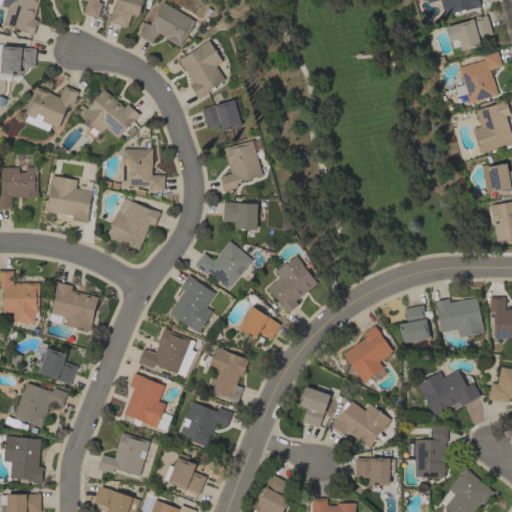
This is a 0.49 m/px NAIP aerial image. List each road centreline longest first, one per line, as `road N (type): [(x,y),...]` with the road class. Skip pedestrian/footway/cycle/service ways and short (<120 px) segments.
road 1 (residential): [(67,511),(68,468),(139,288),(182,235),(194,189),(175,123),(137,70),(69,48)]
road 2 (residential): [(511,266),(439,267),(361,294),(297,354),(271,397),(227,511)]
road 3 (residential): [(0,243),(68,251),(139,288)]
